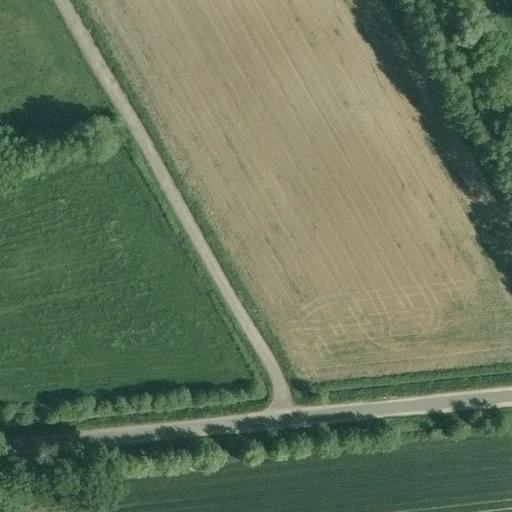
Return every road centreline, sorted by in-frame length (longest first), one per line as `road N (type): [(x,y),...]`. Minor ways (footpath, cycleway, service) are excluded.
road 1 (tertiary): [(511,394),(0,446)]
road 2 (track): [(289,417),(67,0)]
